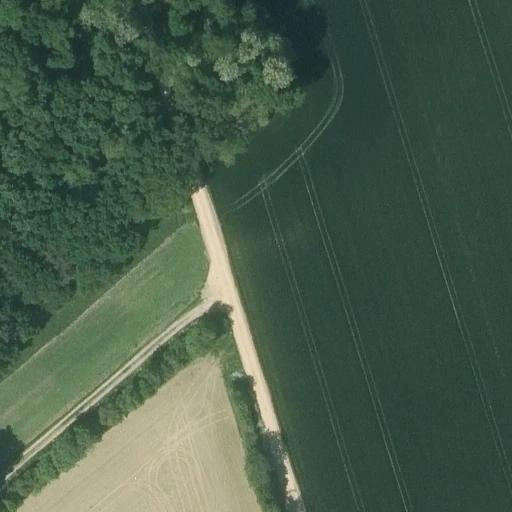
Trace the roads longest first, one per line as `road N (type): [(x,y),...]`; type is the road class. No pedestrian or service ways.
road 1 (track): [(140,35),(300,511)]
road 2 (track): [(220,286),(0,476)]
